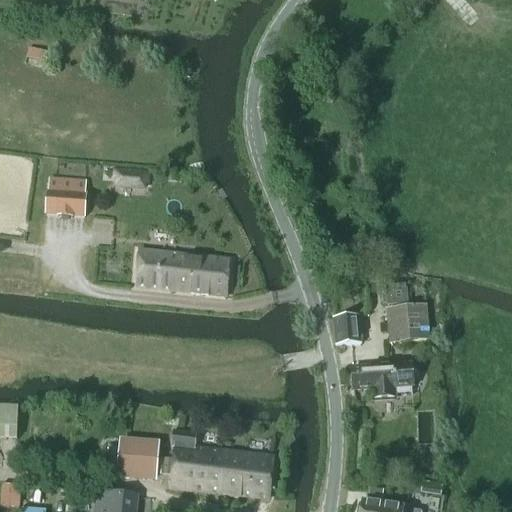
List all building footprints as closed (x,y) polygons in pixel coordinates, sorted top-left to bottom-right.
[(114,173),(113,180),(116,180),(116,189),(144,191),(144,186),(147,186),(148,175),(114,173)] [(49,181),(48,193),(84,196),(85,184),(49,181)] [(226,300),(229,264),(138,255),(135,291),(226,300)] [(343,293),(364,291),(360,258),(339,261),(343,293)] [(385,289),(387,308),(408,306),(407,287),(385,289)] [(390,346),(429,343),(426,310),(387,313),(390,346)] [(332,320),(335,349),(361,347),(359,318),(332,320)] [(351,372),(352,392),(370,391),(371,402),(397,401),(396,392),(413,391),(413,387),(417,386),(419,383),(420,379),(419,376),(416,373),(412,373),(412,368),(351,372)] [(0,442),(16,443),(17,408),(0,407),(0,442)] [(161,461),(159,478),(172,479),(170,492),(269,501),(273,460),(194,452),(196,437),(171,435),(170,451),(174,451),(173,462),(161,461)] [(122,441),(119,476),(154,479),(157,444),(122,441)] [(95,495),(93,511),(135,511),(137,500),(95,495)]
